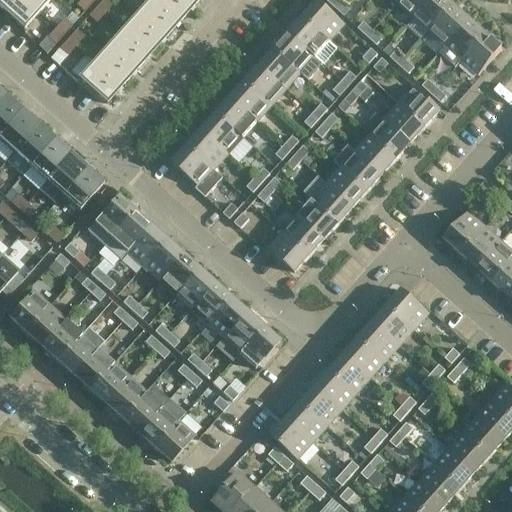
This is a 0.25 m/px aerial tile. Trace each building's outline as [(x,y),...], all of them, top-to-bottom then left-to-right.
[(38,13),(23,0),(0,0),(0,9),(23,30),(38,13)] [(50,0),(23,0),(38,13),(50,0)] [(92,3),(88,0),(82,0),(77,7),(84,13),(92,3)] [(103,0),(96,8),(103,13),(111,4),(107,0),(103,0)] [(152,0),(148,0),(136,14),(164,39),(179,23),(152,0)] [(193,7),(185,0),(152,0),(179,23),(193,7)] [(338,0),(326,0),(326,1),(335,9),(341,2),(338,0)] [(401,0),(398,4),(414,18),(430,0),(401,0)] [(445,0),(430,0),(414,18),(430,33),(453,7),(445,0)] [(344,26),(318,2),(303,19),(329,42),(344,26)] [(341,2),(335,9),(345,17),(350,11),(341,2)] [(453,7),(430,33),(446,47),(469,21),(453,7)] [(96,8),(88,17),(95,23),(103,13),(96,8)] [(164,39),(136,14),(122,30),(150,56),(164,39)] [(329,42),(303,19),(289,35),(315,59),(329,42)] [(65,20),(63,22),(56,30),(63,36),(72,26),(65,20)] [(469,21),(446,47),(462,62),(486,35),(469,21)] [(364,23),(358,29),(367,38),(373,31),(364,23)] [(63,36),(56,30),(48,39),(55,45),(63,36)] [(83,36),(76,30),(67,40),(74,46),(83,36)] [(150,56),(122,30),(107,46),(135,72),(150,56)] [(373,31),(367,38),(377,46),(383,40),(373,31)] [(315,59),(289,35),(274,51),(301,75),(308,81),(322,65),(315,59)] [(486,35),(462,62),(479,77),(502,50),(486,35)] [(74,46),(67,40),(59,49),(66,55),(74,46)] [(135,72),(107,46),(93,62),(121,88),(135,72)] [(378,55),(371,49),(363,59),(369,65),(378,55)] [(301,75),(274,51),(260,67),(286,91),(301,75)] [(396,52),(390,58),(399,67),(405,60),(396,52)] [(382,59),(374,69),(380,75),(389,65),(382,59)] [(405,60),(399,67),(409,75),(415,68),(405,60)] [(121,88),(93,62),(78,79),(106,105),(121,88)] [(286,91),(260,67),(246,83),(272,107),(286,91)] [(348,88),(357,79),(350,73),(342,82),(348,88)] [(428,80),(422,87),(432,95),(438,89),(428,80)] [(348,88),(342,82),(333,92),(340,98),(348,88)] [(272,107),(246,83),(231,99),(257,123),(272,107)] [(353,92),(359,98),(368,89),(361,83),(353,92)] [(414,88),(399,105),(425,128),(440,112),(414,88)] [(438,89),(432,95),(441,104),(447,97),(438,89)] [(353,92),(344,101),(351,107),(359,98),(353,92)] [(5,98),(0,104),(0,136),(22,113),(5,98)] [(257,123),(231,99),(217,115),(243,139),(257,123)] [(319,121),(328,111),(321,105),(313,115),(319,121)] [(399,105),(384,121),(411,144),(425,128),(399,105)] [(22,113),(0,136),(0,141),(14,154),(38,127),(22,113)] [(243,139),(217,115),(202,132),(228,155),(243,139)] [(319,121),(313,115),(304,124),(311,130),(319,121)] [(324,124),(330,130),(339,121),(332,115),(324,124)] [(411,144),(384,121),(378,115),(364,131),(370,137),(396,160),(411,144)] [(324,124),(315,134),(322,140),(330,130),(324,124)] [(38,127),(14,154),(30,168),(54,142),(38,127)] [(228,155),(202,132),(188,148),(214,171),(228,155)] [(291,153),(299,143),(293,137),(284,147),(291,153)] [(370,137),(356,153),(382,177),(396,160),(370,137)] [(54,142),(30,168),(46,183),(63,163),(70,156),(54,142)] [(291,153),(284,147),(276,156),(282,162),(291,153)] [(295,157),(301,163),(310,153),(304,147),(295,157)] [(214,171),(188,148),(173,164),(199,188),(214,171)] [(356,153),(341,169),(367,193),(382,177),(356,153)] [(70,156),(63,163),(46,183),(62,197),(63,196),(86,170),(70,156)] [(295,157),(287,166),(293,172),(301,163),(295,157)] [(262,185),(270,175),(264,169),(255,179),(262,185)] [(341,169),(327,185),(353,209),(367,193),(341,169)] [(86,170),(63,196),(62,197),(79,212),(103,185),(86,170)] [(262,185),(255,179),(247,188),(253,194),(262,185)] [(266,189),(273,195),(281,185),(275,179),(266,189)] [(327,185),(312,201),(338,225),(353,209),(327,185)] [(266,189),(258,198),(264,204),(273,195),(266,189)] [(511,215),(511,203),(500,193),(494,200),(511,215)] [(16,197),(9,204),(28,221),(35,214),(16,197)] [(93,224),(110,239),(133,213),(117,198),(93,224)] [(312,201),(298,217),(324,241),(338,225),(312,201)] [(0,215),(4,219),(10,212),(1,203),(0,204),(0,215)] [(233,204),(223,215),(230,221),(240,210),(233,204)] [(13,227),(20,220),(10,212),(4,219),(13,227)] [(133,213),(110,239),(126,254),(150,227),(133,213)] [(445,240),(461,255),(485,229),(468,214),(445,240)] [(234,224),(241,230),(249,221),(243,215),(234,224)] [(298,217),(283,233),(310,257),(324,241),(298,217)] [(37,236),(27,227),(21,234),(31,243),(37,236)] [(150,227),(126,254),(142,268),(166,242),(150,227)] [(52,229),(45,236),(55,245),(62,238),(52,229)] [(485,229),(461,255),(477,269),(501,243),(485,229)] [(295,274),(310,257),(283,233),(268,250),(295,274)] [(166,242),(142,268),(158,282),(182,256),(166,242)] [(511,253),(501,243),(477,269),(493,284),(511,263),(511,253)] [(63,251),(73,259),(79,253),(69,244),(63,251)] [(60,255),(54,262),(63,271),(69,264),(60,255)] [(182,256),(158,282),(174,297),(198,271),(182,256)] [(0,259),(0,293),(17,275),(0,259)] [(511,263),(493,284),(510,298),(511,295),(511,263)] [(90,275),(109,292),(115,285),(96,268),(90,275)] [(198,271),(174,297),(190,311),(214,285),(198,271)] [(89,294),(95,287),(86,280),(81,286),(89,294)] [(214,285),(190,311),(206,326),(230,300),(214,285)] [(99,303),(105,296),(95,287),(89,294),(99,303)] [(403,291),(388,308),(414,331),(429,315),(403,291)] [(9,319),(25,333),(48,307),(32,292),(9,319)] [(132,312),(138,306),(128,297),(122,304),(132,312)] [(230,300),(206,326),(223,340),(246,314),(230,300)] [(132,312),(141,321),(147,314),(138,306),(132,312)] [(48,307),(25,333),(41,348),(64,321),(48,307)] [(121,323),(127,316),(119,308),(113,315),(121,323)] [(414,331),(388,308),(373,324),(399,348),(414,331)] [(246,314),(223,340),(239,355),(262,328),(246,314)] [(131,332),(137,325),(127,316),(121,323),(131,332)] [(64,321),(41,348),(57,362),(81,336),(64,321)] [(399,348),(373,324),(359,340),(385,364),(399,348)] [(164,341),(170,334),(160,326),(154,333),(164,341)] [(262,328),(239,355),(255,370),(279,343),(262,328)] [(164,341),(173,350),(179,343),(170,334),(164,341)] [(81,336),(57,362),(73,377),(97,350),(81,336)] [(154,352),(160,345),(151,337),(145,344),(154,352)] [(385,364),(359,340),(344,356),(370,380),(385,364)] [(163,361),(169,354),(160,345),(154,352),(163,361)] [(97,350),(73,377),(89,391),(113,365),(97,350)] [(451,365),(460,356),(453,350),(445,359),(451,365)] [(187,362),(205,379),(211,372),(193,355),(187,362)] [(370,380),(344,356),(330,372),(356,396),(370,380)] [(471,366),(464,360),(456,369),(462,375),(471,366)] [(113,365),(89,391),(106,406),(129,379),(113,365)] [(196,390),(202,383),(183,366),(177,373),(196,390)] [(437,381),(445,372),(439,366),(430,375),(437,381)] [(462,375),(456,369),(447,379),(454,385),(462,375)] [(356,396),(330,372),(315,388),(342,412),(356,396)] [(437,381),(430,375),(422,385),(428,391),(437,381)] [(129,379),(106,406),(122,420),(145,394),(129,379)] [(511,389),(507,385),(492,402),(511,419),(511,389)] [(152,386),(145,394),(122,420),(138,435),(161,408),(168,401),(152,386)] [(229,387),(223,394),(232,403),(238,396),(229,387)] [(342,412),(315,388),(301,404),(327,428),(342,412)] [(442,398),(435,392),(427,401),(434,407),(442,398)] [(408,413),(416,404),(410,398),(401,408),(408,413)] [(213,405),(222,413),(222,414),(228,407),(219,399),(213,405)] [(434,407),(427,401),(419,411),(425,417),(434,407)] [(511,432),(511,419),(492,402),(478,418),(504,441),(511,432)] [(327,428),(301,404),(286,421),(313,444),(327,428)] [(161,408),(138,435),(154,449),(177,423),(161,408)] [(408,413),(401,408),(393,417),(400,423),(408,413)] [(504,441),(478,418),(463,434),(490,457),(504,441)] [(313,444),(286,421),(271,437),(298,461),(313,444)] [(177,423),(154,449),(171,464),(194,438),(177,423)] [(413,430),(407,424),(398,433),(405,439),(413,430)] [(379,446),(388,436),(381,430),(373,440),(379,446)] [(405,439),(398,433),(390,443),(396,449),(405,439)] [(490,457),(463,434),(449,450),(475,474),(490,457)] [(379,446),(373,440),(364,449),(371,455),(379,446)] [(279,464),(285,457),(275,449),(269,455),(279,464)] [(475,474),(449,450),(435,466),(461,490),(475,474)] [(384,462),(378,456),(369,466),(376,472),(384,462)] [(288,472),(294,466),(285,457),(279,464),(288,472)] [(350,478),(359,468),(352,463),(344,472),(350,478)] [(376,472),(369,466),(361,475),(367,481),(376,472)] [(461,490),(435,466),(420,482),(446,506),(461,490)] [(350,478),(344,472),(335,481),(342,487),(350,478)] [(214,503),(223,511),(235,511),(255,491),(238,476),(214,503)] [(311,493),(317,486),(308,478),(302,484),(311,493)] [(440,511),(446,506),(420,482),(406,498),(420,511),(440,511)] [(320,501),(326,495),(317,486),(311,493),(320,501)] [(355,495),(348,489),(340,499),(346,504),(355,495)] [(255,491),(235,511),(264,511),(271,505),(255,491)] [(420,511),(406,498),(393,511),(420,511)]
